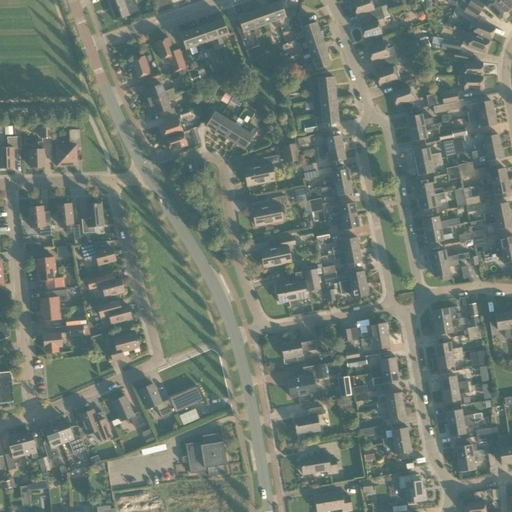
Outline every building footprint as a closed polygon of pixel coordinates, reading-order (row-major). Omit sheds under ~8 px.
[(123,0),(107,0),(115,21),(129,15),(123,0)] [(369,11),(371,17),(383,13),(381,7),(374,10),(370,0),(359,0),(353,2),(357,15),(369,11)] [(472,0),(468,7),(481,14),(484,7),(472,0)] [(500,20),(510,10),(498,0),(494,0),(487,8),(500,20)] [(511,0),(498,0),(510,10),(511,7),(511,0)] [(281,2),(270,6),(275,22),(274,22),(277,28),(281,27),(279,20),(286,18),(281,2)] [(274,22),(275,22),(270,6),(259,10),(265,26),(264,26),(266,32),(271,31),(268,24),(274,22)] [(468,7),(464,14),(477,20),(481,14),(468,7)] [(290,19),(295,15),(293,9),(287,11),(290,19)] [(249,13),(254,29),(253,29),(255,36),(260,34),(258,28),(264,25),(264,26),(265,26),(259,10),(249,13)] [(254,29),(249,13),(237,17),(243,33),(242,33),(245,40),(249,38),(247,31),(253,29),(254,29)] [(383,13),(371,17),(373,22),(361,26),(365,40),(382,34),(378,21),(385,19),(383,13)] [(302,32),(304,38),(304,39),(320,33),(317,23),(309,25),(306,17),(295,21),(297,28),(294,29),(296,34),(302,32)] [(223,19),(212,23),(218,38),(217,39),(219,45),(223,44),(221,37),(229,35),(223,19)] [(479,22),(473,35),(490,41),(495,28),(479,22)] [(211,41),(217,39),(218,38),(212,23),(201,27),(207,42),(206,43),(208,49),(213,47),(211,41)] [(191,30),(196,46),(195,46),(198,53),(202,51),(200,45),(206,43),(207,42),(201,27),(191,30)] [(196,46),(191,30),(180,34),(186,50),(185,50),(187,57),(192,55),(189,48),(195,46),(196,46)] [(462,46),(468,48),(485,55),(490,41),(473,35),(467,32),(462,46)] [(307,48),(308,49),(324,44),(320,33),(304,39),(304,38),(298,40),(299,45),(306,42),(307,48)] [(161,59),(168,57),(173,73),(186,68),(179,50),(173,52),(168,38),(155,42),(161,59)] [(441,49),(459,53),(461,43),(443,39),(441,49)] [(416,44),(419,52),(430,48),(428,40),(416,44)] [(309,53),(311,59),(311,60),(327,55),(324,44),(308,49),(307,48),(301,50),(303,55),(309,53)] [(384,58),(386,63),(397,60),(393,47),(386,49),(385,44),(368,49),(372,62),(384,58)] [(252,50),(246,52),(249,60),(255,58),(252,50)] [(279,60),(287,57),(285,52),(277,54),(279,60)] [(454,59),(466,62),(468,55),(455,53),(454,59)] [(327,55),(311,60),(311,59),(305,61),(306,66),(313,64),(315,71),(331,66),(327,55)] [(131,61),(137,78),(150,73),(146,63),(144,57),(144,56),(131,61)] [(395,67),(399,66),(397,60),(386,63),(388,69),(376,72),(380,86),(391,83),(391,84),(400,82),(395,67)] [(465,63),(465,77),(482,77),(482,63),(465,63)] [(150,76),(152,81),(161,78),(159,73),(150,76)] [(192,83),(200,80),(198,73),(190,76),(192,83)] [(458,77),(457,86),(464,86),(464,90),(482,91),(482,77),(465,77),(458,77)] [(143,91),(148,103),(175,94),(174,88),(165,92),(162,84),(165,83),(163,78),(149,83),(151,88),(143,91)] [(318,84),(318,90),(319,91),(335,89),(334,78),(317,80),(317,79),(310,79),(311,85),(318,84)] [(397,106),(401,105),(403,108),(404,109),(412,107),(413,104),(412,101),(413,101),(409,88),(416,86),(414,80),(402,84),(404,89),(393,93),(397,106)] [(319,95),(320,101),(320,102),(336,100),(335,89),(319,91),(318,90),(311,91),(312,96),(319,95)] [(458,101),(456,94),(456,93),(442,95),(443,104),(458,101)] [(148,103),(152,116),(160,113),(162,119),(176,114),(174,107),(171,109),(168,102),(177,98),(175,94),(148,103)] [(222,98),(228,102),(231,97),(225,94),(222,98)] [(321,112),(321,113),(337,111),(336,100),(320,102),(320,101),(312,102),(313,107),(320,106),(321,112)] [(467,113),(468,118),(493,113),(491,101),(476,104),(477,111),(467,113)] [(458,102),(446,105),(447,111),(460,109),(458,102)] [(447,111),(446,105),(433,107),(435,114),(447,111)] [(179,113),(181,119),(191,116),(189,110),(179,113)] [(215,132),(224,118),(225,119),(229,113),(225,110),(221,116),(214,112),(206,126),(215,132)] [(321,113),(321,112),(314,113),(314,118),(321,117),(322,125),(338,123),(337,111),(321,113)] [(493,113),(468,118),(469,123),(479,122),(480,128),(495,125),(493,113)] [(422,115),(406,118),(408,130),(434,124),(433,118),(423,120),(422,115)] [(215,132),(225,138),(234,124),(235,125),(239,119),(234,116),(231,122),(225,119),(224,118),(215,132)] [(161,125),(166,138),(183,132),(178,119),(161,125)] [(240,128),(235,125),(234,124),(225,138),(234,144),(243,130),(244,130),(248,125),(244,122),(240,128)] [(304,125),(305,133),(317,132),(316,124),(304,125)] [(434,124),(408,130),(411,142),(427,139),(425,132),(435,130),(434,124)] [(41,125),(41,139),(50,138),(50,125),(41,125)] [(201,142),(196,128),(189,130),(194,144),(201,142)] [(243,130),(234,144),(244,150),(253,136),(254,137),(258,131),(254,128),(250,134),(244,130),(243,130)] [(451,132),(453,139),(465,136),(464,129),(451,132)] [(56,167),(64,167),(64,166),(76,165),(76,148),(82,148),(81,130),(69,130),(70,146),(57,147),(57,159),(56,159),(56,167)] [(187,145),(183,132),(166,138),(170,151),(187,145)] [(439,134),(440,141),(452,139),(451,132),(439,134)] [(475,151),(500,146),(498,135),(482,138),(483,143),(473,145),(475,151)] [(316,148),(317,153),(342,148),(340,136),(325,139),(326,146),(316,148)] [(0,148),(0,169),(14,169),(13,150),(21,149),(21,137),(15,137),(7,137),(8,148),(0,148)] [(462,137),(454,139),(457,155),(466,153),(462,137)] [(297,140),(298,146),(311,144),(309,138),(297,140)] [(38,143),(38,150),(30,150),(31,168),(44,167),(43,142),(38,143)] [(299,160),(296,143),(282,146),(285,163),(299,160)] [(487,162),(502,159),(500,146),(475,151),(471,152),(473,159),(486,157),(487,162)] [(342,148),(317,153),(318,158),(328,156),(330,163),(345,160),(342,148)] [(413,152),(415,163),(441,158),(440,153),(430,155),(428,149),(413,152)] [(277,156),(264,159),(265,166),(244,170),(247,186),(274,181),(271,164),(279,163),(277,156)] [(415,163),(417,176),(433,173),(432,167),(442,165),(441,158),(415,163)] [(458,166),(459,172),(473,170),(471,163),(458,166)] [(302,167),(304,173),(317,171),(316,165),(302,167)] [(323,181),(324,187),(349,182),(347,169),(332,173),(333,179),(323,181)] [(481,185),(507,180),(505,169),(484,173),(485,179),(480,180),(481,185)] [(460,179),(474,176),(473,170),(459,172),(460,179)] [(317,171),(304,173),(305,181),(318,178),(317,171)] [(509,192),(507,180),(481,185),(483,192),(493,190),(494,195),(509,192)] [(336,196),(336,197),(352,194),(349,182),(324,187),(325,192),(329,191),(330,196),(332,197),(336,196)] [(416,186),(418,198),(444,193),(443,188),(433,190),(431,183),(416,186)] [(304,188),(295,190),(297,202),(306,201),(304,188)] [(444,193),(418,198),(421,210),(436,207),(435,202),(442,200),(442,198),(445,197),(444,193)] [(273,206),(252,210),(255,226),(280,222),(277,205),(280,205),(287,203),(286,196),(272,199),(273,206)] [(465,200),(466,206),(480,203),(479,197),(465,200)] [(94,227),(103,226),(100,203),(93,204),(94,205),(87,206),(88,219),(81,220),(83,234),(95,233),(94,227)] [(480,203),(466,206),(468,213),(481,210),(480,203)] [(507,203),(488,207),(489,214),(483,215),(484,220),(510,215),(507,203)] [(67,234),(72,233),(72,227),(73,226),(71,204),(57,205),(59,225),(66,225),(67,234)] [(333,215),(330,215),(331,221),(356,216),(354,204),(339,207),(332,208),(333,215)] [(322,205),(310,207),(311,213),(324,211),(322,205)] [(43,207),(29,208),(31,228),(39,227),(41,237),(52,236),(50,222),(44,223),(43,207)] [(511,227),(510,215),(484,220),(485,225),(495,223),(497,230),(511,227)] [(356,216),(331,221),(332,225),(342,224),(343,230),(358,227),(356,216)] [(423,220),(425,232),(450,226),(450,222),(439,224),(438,217),(423,220)] [(79,226),(73,226),(72,227),(72,233),(73,240),(74,240),(80,239),(79,226)] [(450,226),(425,232),(427,244),(443,241),(442,236),(452,234),(450,226)] [(300,232),(302,241),(313,238),(312,229),(300,232)] [(484,231),(472,233),(473,239),(485,237),(484,231)] [(460,243),(472,240),(473,239),(472,233),(459,236),(460,243)] [(473,239),(472,240),(473,247),(486,244),(485,237),(473,239)] [(490,249),(491,253),(511,249),(511,237),(495,241),(494,242),(495,248),(490,249)] [(281,247),(260,251),(263,267),(288,263),(285,246),(288,246),(295,244),(294,238),(280,240),(281,247)] [(343,248),(332,250),(333,255),(359,250),(357,238),(341,241),(343,248)] [(116,261),(112,248),(97,252),(94,244),(81,247),(85,261),(96,258),(98,265),(116,261)] [(56,248),(58,258),(71,257),(70,246),(56,248)] [(511,261),(511,249),(491,253),(492,259),(502,257),(503,264),(511,261)] [(359,250),(333,255),(334,260),(338,260),(339,266),(346,265),(362,262),(359,250)] [(469,258),(468,253),(446,258),(445,251),(429,254),(432,265),(457,260),(469,258)] [(35,260),(36,270),(55,269),(54,258),(35,260)] [(451,274),(450,274),(448,268),(458,266),(457,260),(432,265),(434,277),(441,276),(442,282),(452,280),(451,274)] [(335,266),(322,268),(323,273),(323,275),(336,272),(335,266)] [(297,282),(276,286),(279,303),(303,298),(300,282),(303,281),(306,280),(308,291),(320,289),(317,275),(323,273),(322,268),(316,270),(295,274),(297,282)] [(55,269),(36,270),(37,281),(44,281),(45,289),(64,287),(63,273),(56,274),(55,269)] [(340,288),(340,289),(366,283),(363,271),(348,275),(349,282),(339,284),(340,288)] [(324,275),(325,282),(337,280),(336,273),(324,275)] [(102,277),(87,281),(89,290),(102,287),(105,297),(124,292),(120,279),(114,280),(112,274),(102,277)] [(366,283),(340,289),(341,293),(351,291),(353,299),(368,296),(366,283)] [(51,298),(39,300),(40,310),(59,308),(59,303),(67,302),(66,290),(50,292),(51,298)] [(334,295),(337,294),(337,290),(327,292),(329,302),(335,301),(334,295)] [(109,303),(89,308),(91,316),(99,314),(101,318),(109,316),(111,324),(131,319),(128,305),(121,307),(119,301),(109,303)] [(469,306),(471,317),(477,316),(475,305),(469,306)] [(435,323),(460,319),(459,313),(455,314),(454,307),(433,311),(435,323)] [(59,308),(40,310),(41,321),(61,319),(59,308)] [(511,338),(507,312),(495,314),(496,321),(489,322),(491,336),(499,334),(498,330),(505,329),(506,339),(511,338)] [(0,313),(0,340),(9,337),(0,313)] [(66,319),(66,326),(86,324),(85,318),(79,319),(79,317),(66,319)] [(460,319),(435,323),(437,335),(452,332),(452,327),(465,325),(464,318),(460,319)] [(360,335),(361,339),(387,335),(385,324),(369,326),(370,334),(360,335)] [(69,327),(70,336),(83,335),(83,326),(69,327)] [(351,337),(350,330),(341,331),(343,343),(351,341),(361,339),(360,335),(351,337)] [(480,332),(468,334),(469,341),(481,339),(480,332)] [(61,334),(61,333),(43,335),(44,348),(46,348),(46,354),(59,352),(58,347),(62,346),(61,339),(66,338),(66,333),(61,334)] [(124,359),(122,353),(139,348),(135,333),(122,336),(121,333),(113,336),(116,348),(109,350),(113,362),(124,359)] [(387,335),(361,339),(362,345),(373,343),(374,350),(389,348),(387,335)] [(294,339),(294,343),(280,345),(283,360),(303,356),(302,353),(316,350),(314,336),(294,339)] [(451,350),(450,342),(434,345),(436,357),(462,353),(461,348),(451,350)] [(485,350),(471,351),(472,366),(486,365),(485,350)] [(345,354),(346,361),(359,359),(357,352),(345,354)] [(462,353),(436,357),(438,369),(454,367),(453,359),(463,357),(462,353)] [(359,359),(346,361),(347,368),(366,364),(365,357),(359,359)] [(381,367),(371,369),(372,374),(397,369),(395,357),(380,360),(381,367)] [(314,380),(326,377),(324,364),(303,368),(304,377),(286,380),(289,398),(316,393),(314,380)] [(486,366),(479,367),(480,374),(487,373),(486,366)] [(397,369),(372,374),(374,386),(400,381),(397,369)] [(0,401),(13,401),(10,372),(0,372),(0,401)] [(440,379),(442,390),(468,386),(467,381),(457,383),(456,376),(440,379)] [(349,377),(339,378),(340,386),(350,385),(349,377)] [(197,386),(169,398),(169,399),(161,403),(153,384),(139,390),(148,409),(156,406),(161,418),(175,412),(176,413),(203,401),(197,386)] [(488,384),(482,385),(483,392),(490,391),(488,384)] [(468,386),(442,390),(444,403),(460,400),(458,393),(468,391),(468,386)] [(354,395),(353,395),(354,403),(368,400),(366,392),(354,395)] [(377,404),(378,409),(404,404),(401,392),(386,395),(387,402),(377,404)] [(133,414),(125,396),(112,402),(120,422),(130,417),(134,427),(144,423),(139,412),(133,414)] [(404,404),(378,409),(378,413),(379,414),(389,412),(390,419),(386,419),(387,425),(399,423),(399,418),(406,416),(404,404)] [(297,435),(319,431),(317,416),(324,415),(323,407),(310,409),(311,416),(294,419),(297,435)] [(445,412),(447,424),(473,419),(472,415),(462,416),(461,409),(445,412)] [(80,415),(80,416),(87,435),(97,431),(101,441),(112,437),(106,423),(100,425),(93,410),(80,415)] [(193,416),(191,411),(179,416),(181,421),(193,416)] [(473,419),(447,424),(449,436),(465,433),(464,426),(474,425),(473,419)] [(74,455),(86,450),(81,436),(74,439),(67,421),(56,426),(62,444),(69,442),(74,455)] [(57,446),(62,444),(56,426),(44,430),(49,442),(43,443),(49,460),(61,456),(57,446)] [(393,437),(383,439),(384,444),(410,439),(408,427),(392,430),(393,437)] [(496,428),(489,429),(490,434),(491,440),(492,440),(492,442),(499,441),(496,428)] [(359,431),(360,437),(374,435),(373,429),(359,431)] [(31,433),(19,436),(24,455),(31,454),(32,459),(38,457),(36,451),(31,433)] [(223,442),(220,442),(218,433),(202,436),(203,441),(185,444),(187,456),(182,457),(183,463),(188,462),(190,474),(208,471),(209,477),(225,474),(223,465),(227,465),(223,442)] [(147,445),(154,441),(151,434),(144,437),(147,445)] [(478,443),(491,440),(490,434),(476,436),(478,443)] [(24,455),(19,436),(8,440),(12,453),(5,455),(9,471),(16,469),(14,463),(19,462),(18,457),(24,455)] [(501,464),(511,462),(511,458),(508,436),(504,437),(506,447),(499,448),(501,464)] [(410,439),(384,444),(385,449),(395,447),(396,454),(398,454),(409,452),(412,451),(410,439)] [(455,447),(457,459),(483,454),(482,450),(473,451),(471,444),(455,447)] [(374,460),(372,448),(363,450),(365,462),(374,460)] [(483,454),(457,459),(459,471),(475,468),(474,461),(484,460),(483,454)] [(488,455),(490,466),(496,465),(494,454),(488,455)] [(300,459),(303,475),(328,471),(329,475),(337,474),(336,469),(340,468),(340,462),(335,463),(334,459),(328,460),(327,455),(300,459)] [(98,456),(91,458),(93,464),(100,462),(98,456)] [(51,470),(47,457),(38,459),(42,473),(51,470)] [(415,502),(424,501),(423,492),(422,492),(421,481),(413,481),(412,475),(397,477),(399,487),(405,486),(407,505),(415,504),(415,502)] [(372,492),(371,481),(362,482),(363,493),(372,492)] [(205,511),(205,510),(190,511),(232,511),(230,489),(206,492),(207,511),(205,511)] [(342,511),(344,511),(351,511),(349,496),(342,497),(341,492),(314,497),(316,511),(319,511),(342,508),(342,511)] [(123,511),(122,498),(114,499),(115,511),(123,511)] [(483,502),(466,504),(466,511),(495,511),(495,507),(484,508),(483,502)]
